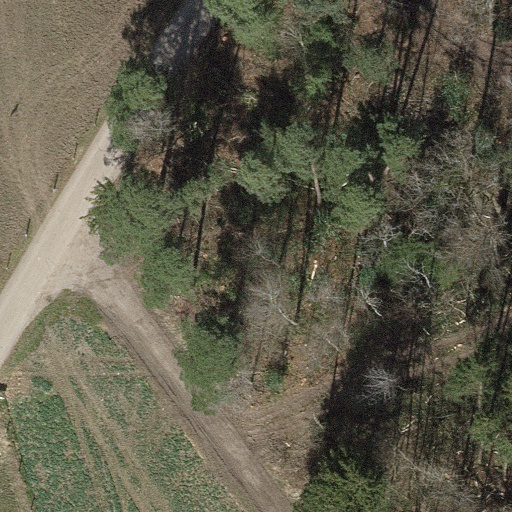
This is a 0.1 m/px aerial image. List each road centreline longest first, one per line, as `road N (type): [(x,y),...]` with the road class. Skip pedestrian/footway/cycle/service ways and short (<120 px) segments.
road 1 (unclassified): [(205,0),(0,332)]
road 2 (track): [(67,218),(286,511)]
